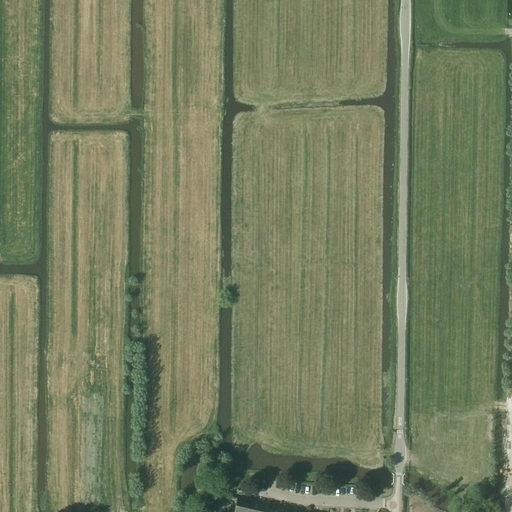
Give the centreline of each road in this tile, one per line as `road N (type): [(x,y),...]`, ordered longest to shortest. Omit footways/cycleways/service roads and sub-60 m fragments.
road 1 (tertiary): [(396,508),(404,0)]
road 2 (unclassified): [(261,492),(396,508)]
